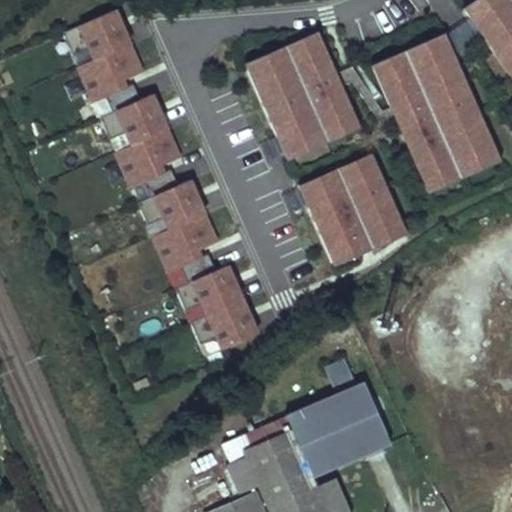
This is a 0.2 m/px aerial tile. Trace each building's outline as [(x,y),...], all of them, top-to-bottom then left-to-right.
[(511,0),(491,0),(455,25),(511,106),(511,0)] [(119,24),(65,48),(73,64),(86,58),(93,75),(130,59),(134,56),(119,24)] [(316,49),(242,82),(284,175),(357,142),(316,49)] [(441,50),(367,82),(424,209),(497,177),(441,50)] [(130,59),(93,75),(74,83),(90,118),(145,94),(130,59)] [(155,108),(101,132),(108,148),(122,142),(129,159),(165,143),(170,141),(155,108)] [(165,143),(129,159),(110,167),(126,202),(181,178),(165,143)] [(367,166),(294,199),(332,285),(405,252),(367,166)] [(190,193),(136,217),(143,233),(157,227),(164,244),(200,228),(205,226),(190,193)] [(200,228),(164,244),(145,252),(161,287),(216,263),(200,228)] [(230,277),(176,302),(183,318),(196,312),(204,328),(245,310),(230,277)] [(204,328),(190,334),(198,351),(211,345),(219,361),(255,345),(259,343),(245,310),(204,328)] [(343,356),(323,365),(332,388),(353,379),(343,356)] [(245,495),(263,487),(273,511),(352,511),(341,486),(324,493),(320,484),(398,449),(370,388),(293,423),(298,435),(251,457),(253,462),(234,470),(245,495)] [(267,511),(259,492),(213,511),(267,511)]
